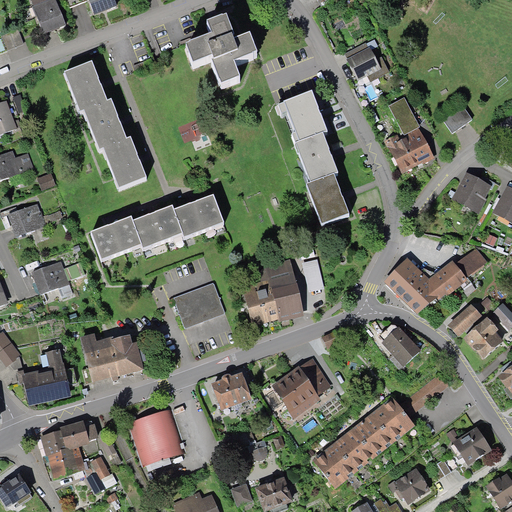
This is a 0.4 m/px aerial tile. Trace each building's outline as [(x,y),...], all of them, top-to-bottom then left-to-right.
[(34,15),(41,32),(55,27),(56,31),(67,27),(55,0),(31,0),(37,14),(34,15)] [(85,0),(66,0),(71,10),(87,3),(85,0)] [(89,0),(95,14),(109,8),(110,11),(117,9),(113,0),(89,0)] [(213,41),(188,50),(195,69),(212,62),(222,89),(241,81),(236,67),(258,59),(251,40),(237,45),(228,21),(208,29),(213,41)] [(1,34),(2,37),(0,37),(0,53),(25,44),(19,27),(1,34)] [(374,60),(367,44),(345,54),(358,81),(368,76),(370,82),(390,72),(382,56),(374,60)] [(87,115),(109,105),(93,66),(67,76),(83,117),(87,115)] [(299,146),(321,137),(328,134),(311,95),(283,106),(299,146)] [(404,99),(389,107),(404,136),(419,128),(404,99)] [(0,105),(0,135),(24,127),(20,118),(12,121),(6,103),(0,105)] [(113,103),(109,105),(87,115),(102,154),(107,152),(129,144),(113,103)] [(463,106),(443,120),(452,134),(472,120),(463,106)] [(180,126),(186,142),(200,137),(194,121),(180,126)] [(435,159),(419,131),(400,141),(397,134),(384,141),(402,174),(422,163),(423,165),(435,159)] [(295,148),(310,187),(333,178),(337,176),(321,137),(299,146),(295,148)] [(129,144),(107,152),(122,191),(149,180),(134,142),(129,144)] [(9,152),(0,154),(0,182),(31,171),(25,155),(12,160),(9,152)] [(479,180),(466,173),(453,200),(479,213),(491,190),(492,190),(496,184),(481,176),(479,180)] [(50,176),(38,180),(41,189),(53,185),(50,176)] [(333,178),(310,187),(306,189),(321,228),(348,218),(333,178)] [(511,191),(506,188),(494,212),(511,221),(511,191)] [(208,198),(170,213),(179,235),(180,239),(218,224),(208,198)] [(39,204),(10,216),(18,238),(48,227),(39,204)] [(128,223),(136,246),(138,251),(179,235),(170,213),(168,208),(128,223)] [(58,210),(51,214),(55,222),(62,219),(58,210)] [(97,261),(136,246),(128,223),(126,219),(86,235),(97,261)] [(453,262),(436,274),(424,270),(420,273),(408,260),(384,283),(417,317),(429,306),(430,307),(445,295),(447,297),(461,286),(465,290),(473,284),(468,279),(488,263),(476,249),(455,265),(453,262)] [(316,261),(301,265),(309,293),(324,289),(316,261)] [(61,263),(33,273),(41,295),(58,289),(61,298),(72,294),(61,263)] [(303,313),(291,264),(259,272),(262,284),(243,289),(252,326),(303,313)] [(0,281),(0,307),(8,305),(0,281)] [(214,283),(173,298),(185,329),(225,314),(214,283)] [(488,298),(481,304),(488,311),(495,305),(488,298)] [(467,331),(473,326),(482,317),(471,305),(448,325),(459,338),(467,331)] [(511,314),(504,306),(495,314),(509,331),(511,327),(511,314)] [(473,326),(467,331),(470,335),(464,340),(472,349),(473,349),(483,360),(503,342),(497,335),(499,332),(487,319),(476,329),(473,326)] [(395,326),(391,326),(379,337),(384,342),(382,344),(393,357),(390,360),(401,371),(421,352),(399,329),(398,330),(395,326)] [(334,332),(322,337),(327,349),(339,345),(334,332)] [(3,333),(0,335),(0,356),(7,365),(20,356),(3,333)] [(96,336),(81,340),(92,383),(118,377),(118,378),(143,372),(141,363),(146,361),(143,349),(139,350),(137,341),(133,342),(131,336),(113,340),(112,338),(97,342),(96,336)] [(70,397),(69,388),(76,387),(72,367),(61,369),(57,351),(43,354),(45,366),(24,370),(23,366),(16,367),(18,377),(24,376),(30,405),(70,397)] [(332,387),(311,358),(271,387),(296,420),(323,401),(320,396),(332,387)] [(511,367),(498,378),(511,399),(511,398),(511,367)] [(223,381),(212,385),(221,411),(252,400),(242,374),(231,378),(230,375),(222,378),(223,381)] [(439,374),(402,406),(411,416),(448,385),(439,374)] [(392,398),(312,461),(335,490),(415,428),(392,398)] [(170,408),(127,423),(142,467),(185,453),(170,408)] [(61,432),(66,452),(79,449),(90,445),(89,443),(100,440),(95,424),(86,426),(84,421),(60,428),(61,432)] [(255,439),(251,429),(231,436),(235,447),(255,439)] [(492,451),(477,429),(453,445),(468,467),(492,451)] [(66,452),(61,432),(41,437),(46,458),(48,458),(66,452)] [(280,436),(273,439),(276,449),(284,446),(280,436)] [(267,446),(265,441),(246,448),(248,453),(250,452),(252,457),(254,460),(256,461),(259,462),(263,461),(265,460),(267,457),(268,454),(267,451),(266,447),(267,446)] [(85,471),(79,449),(66,452),(48,458),(53,479),(85,471)] [(102,458),(91,463),(96,474),(87,478),(95,494),(106,489),(101,481),(111,476),(102,458)] [(444,461),(431,469),(439,480),(451,473),(444,461)] [(393,482),(386,487),(392,496),(398,492),(408,507),(432,491),(418,470),(395,485),(393,482)] [(2,488),(0,489),(0,496),(7,507),(12,504),(13,505),(18,502),(19,505),(31,497),(29,495),(30,494),(17,474),(9,480),(10,481),(1,487),(2,488)] [(511,480),(508,474),(488,486),(500,508),(511,500),(511,480)] [(286,480),(256,491),(263,511),(265,511),(270,511),(281,511),(286,510),(284,506),(294,503),(286,480)] [(247,484),(232,489),(238,507),(253,502),(247,484)] [(199,493),(172,505),(175,511),(220,511),(212,495),(202,499),(199,493)]
